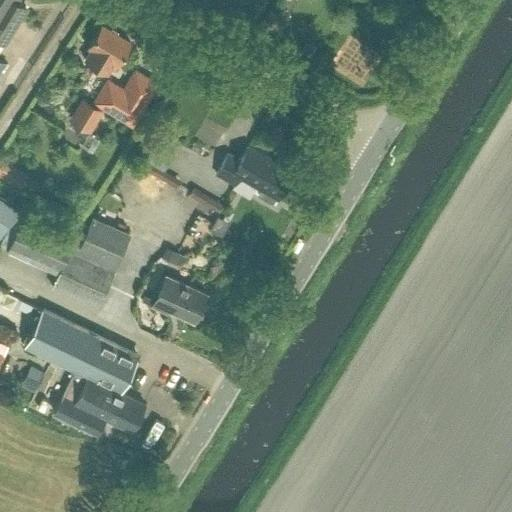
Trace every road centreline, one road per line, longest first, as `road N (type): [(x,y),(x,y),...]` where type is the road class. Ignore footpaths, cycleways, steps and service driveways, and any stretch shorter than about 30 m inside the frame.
road 1 (tertiary): [(149,511),(378,142)]
road 2 (unclassified): [(378,142),(148,0)]
road 3 (tertiary): [(378,142),(466,0)]
